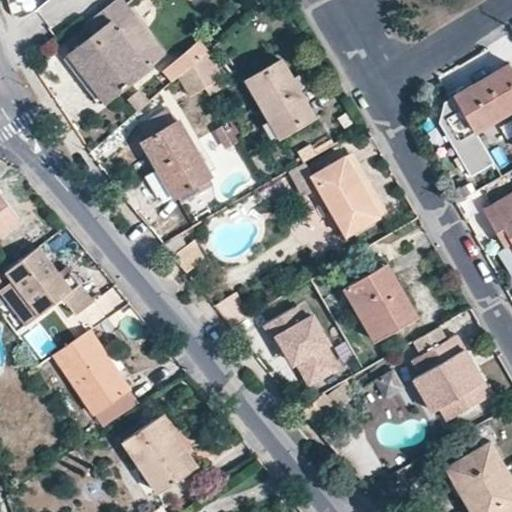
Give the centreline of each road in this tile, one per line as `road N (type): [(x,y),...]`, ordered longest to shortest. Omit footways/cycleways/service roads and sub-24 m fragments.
road 1 (residential): [(342,511),(67,187),(0,93)]
road 2 (residential): [(364,88),(511,348)]
road 3 (residential): [(364,88),(507,0)]
